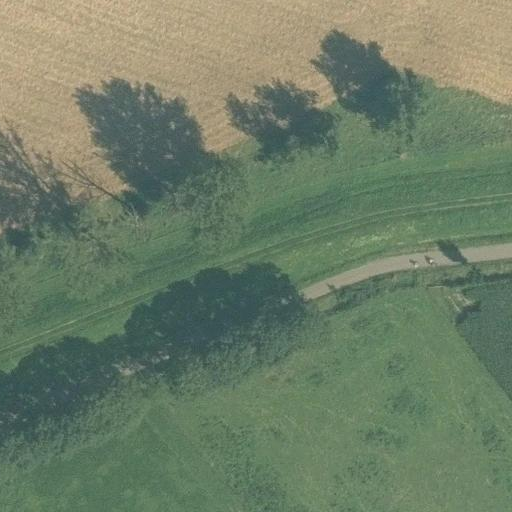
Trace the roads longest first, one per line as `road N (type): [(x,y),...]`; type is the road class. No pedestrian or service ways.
road 1 (unclassified): [(0,428),(369,270),(511,251)]
road 2 (track): [(0,356),(357,221),(511,196)]
road 3 (track): [(128,369),(139,397),(232,511)]
